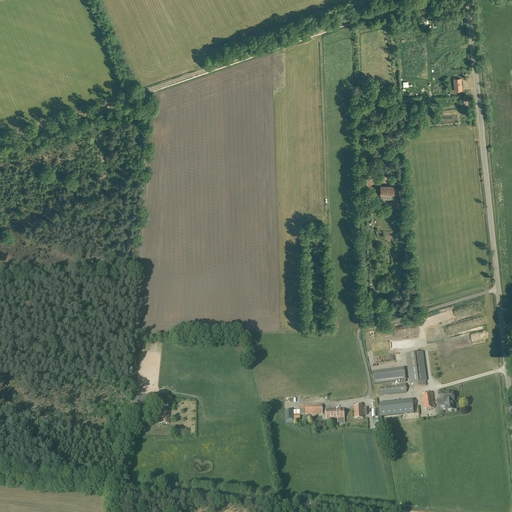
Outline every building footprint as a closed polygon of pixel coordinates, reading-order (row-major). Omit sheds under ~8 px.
[(455,91),(462,90),(461,78),(454,79),(455,91)] [(393,199),(393,195),(393,187),(381,187),(381,199),(393,199)] [(422,353),(406,355),(408,370),(411,388),(426,386),(424,368),(422,353)] [(404,372),(399,373),(372,376),(373,385),(400,381),(405,381),(404,372)] [(405,384),(400,385),(399,385),(399,386),(380,388),(381,395),(401,393),(406,393),(405,384)] [(453,394),(453,393),(442,394),(443,399),(437,400),(437,407),(445,406),(446,411),(448,410),(449,411),(451,411),(451,410),(453,410),(452,399),(453,399),(453,398),(454,397),(454,395),(453,394)] [(434,409),(433,404),(432,394),(421,395),(423,410),(434,409)] [(412,400),(407,401),(401,402),(402,415),(413,413),(413,405),(412,400)] [(299,411),(293,411),(294,419),(294,422),(295,422),(300,422),(300,415),(305,415),(315,415),(322,415),(322,411),(322,405),(316,405),(310,405),(305,406),(299,406),(299,411)] [(363,418),(362,406),(354,407),(355,419),(363,418)] [(326,411),(326,419),(343,419),(343,410),(326,411)] [(168,424),(169,413),(161,412),(160,423),(168,424)]
